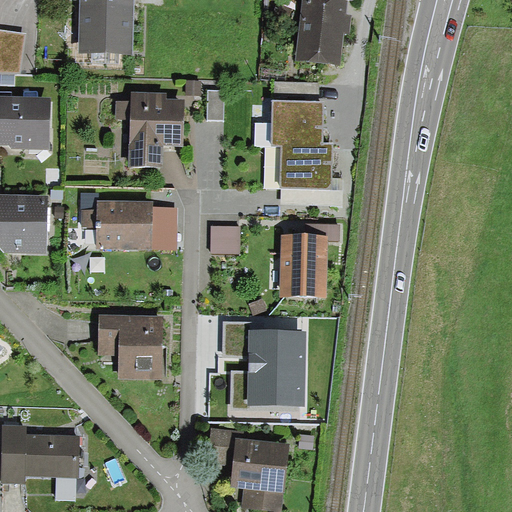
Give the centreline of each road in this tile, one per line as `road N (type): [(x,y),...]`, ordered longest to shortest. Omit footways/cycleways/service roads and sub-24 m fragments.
road 1 (primary): [(362,511),(420,96),(443,0)]
road 2 (residential): [(189,511),(183,468),(191,201)]
road 3 (residential): [(184,511),(0,306)]
